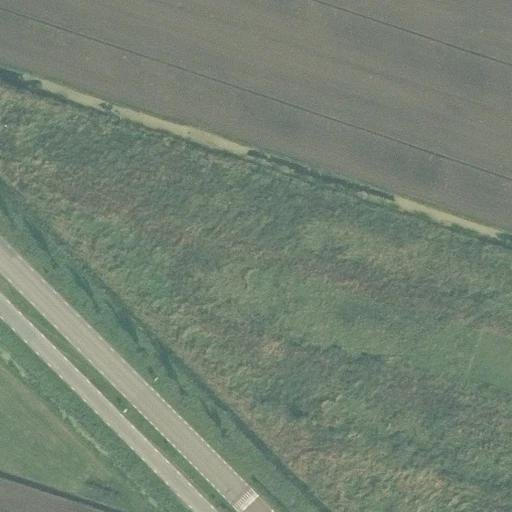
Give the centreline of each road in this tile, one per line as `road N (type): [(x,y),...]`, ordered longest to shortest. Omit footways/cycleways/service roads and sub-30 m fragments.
road 1 (primary): [(253,511),(0,256)]
road 2 (unclassified): [(0,307),(203,511)]
